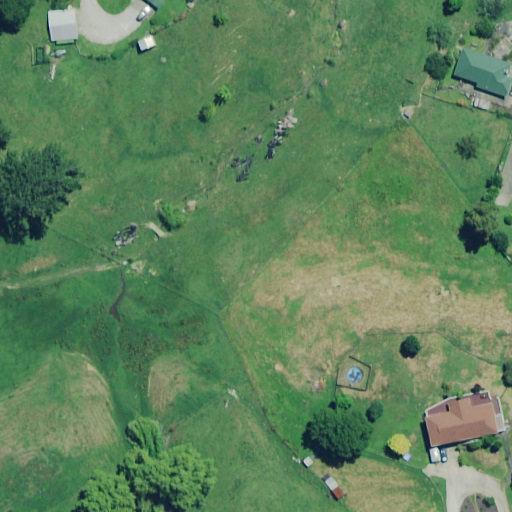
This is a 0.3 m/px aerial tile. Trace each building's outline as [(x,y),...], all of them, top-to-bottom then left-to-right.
[(146,0),(158,8),(164,0),(146,0)] [(79,39),(76,10),(48,13),(51,42),(79,39)] [(156,46),(152,37),(138,42),(142,51),(156,46)] [(511,66),(511,65),(463,49),(454,76),(477,84),(476,87),(505,97),(511,79),(508,78),(511,66)] [(472,408),(469,398),(449,402),(451,413),(426,418),(433,448),(498,434),(492,404),(472,408)] [(346,494),(335,481),(328,487),(339,500),(346,494)]
